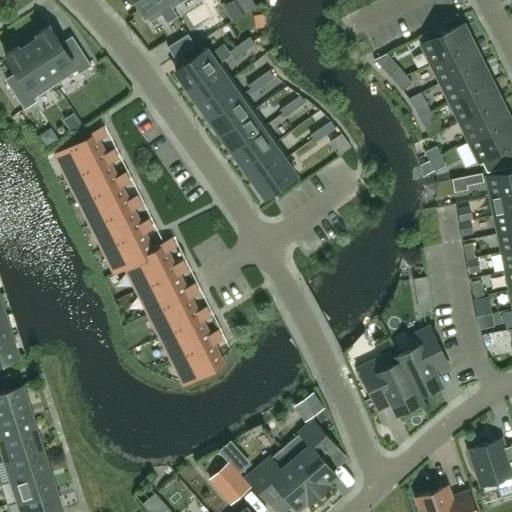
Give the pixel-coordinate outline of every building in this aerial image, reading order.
[(177,17),(166,0),(135,0),(149,22),(161,14),(167,23),(177,17)] [(166,0),(177,17),(178,16),(172,7),(184,0),(166,0)] [(232,1),(224,7),(232,20),(241,15),(232,1)] [(431,63),(472,43),(462,23),(421,43),(431,63)] [(38,37),(29,43),(56,84),(77,70),(79,74),(92,65),(74,39),(63,47),(49,25),(36,34),(38,37)] [(188,34),(168,47),(174,57),(194,44),(188,34)] [(255,43),(250,36),(240,44),(245,51),(255,43)] [(56,84),(29,43),(20,49),(18,46),(5,54),(19,75),(7,83),(25,109),(37,101),(35,97),(56,84)] [(472,43),(431,63),(441,83),(481,63),(472,43)] [(240,44),(230,51),(235,58),(245,51),(240,44)] [(176,70),(187,86),(221,62),(221,61),(217,64),(206,48),(176,70)] [(406,75),(399,66),(388,53),(374,59),(389,74),(395,81),(406,75)] [(187,86),(198,102),(232,78),(221,62),(187,86)] [(481,63),(441,83),(450,102),(488,84),(479,65),(482,63),(481,63)] [(275,77),(269,70),(259,77),(264,84),(275,77)] [(412,82),(406,75),(395,81),(403,91),(412,82)] [(264,84),(259,77),(249,84),(254,91),(264,84)] [(198,102),(210,118),(244,94),(232,78),(198,102)] [(488,84),(450,102),(460,121),(497,103),(488,84)] [(210,118),(221,133),(255,109),(244,94),(210,118)] [(305,102),(300,95),(290,102),(295,109),(305,102)] [(290,102),(280,109),(285,116),(295,109),(290,102)] [(420,117),(431,111),(426,102),(415,107),(420,117)] [(497,103),(460,121),(469,141),(510,121),(510,120),(506,122),(497,103)] [(221,133),(232,149),(266,125),(255,109),(221,133)] [(431,111),(420,117),(424,127),(429,136),(441,131),(436,121),(431,111)] [(336,128),(331,120),(321,128),(325,135),(336,128)] [(511,125),(510,121),(469,141),(479,161),(482,160),(484,164),(511,154),(511,125)] [(232,149),(243,165),(277,140),(266,125),(232,149)] [(93,135),(57,153),(69,178),(108,159),(105,153),(98,139),(107,135),(102,126),(91,132),(93,135)] [(321,128),(310,135),(315,142),(325,135),(321,128)] [(243,165),(254,180),(288,156),(277,140),(243,165)] [(429,160),(441,155),(436,145),(425,151),(429,160)] [(69,178),(81,201),(119,182),(117,176),(110,163),(119,158),(114,149),(105,153),(108,159),(69,178)] [(441,155),(429,160),(434,170),(446,164),(441,155)] [(254,180),(266,197),(296,175),(285,160),(289,157),(288,156),(254,180)] [(491,196),(511,191),(511,170),(487,176),(491,196)] [(128,199),(122,186),(130,181),(125,172),(117,176),(119,182),(81,201),(93,224),(131,205),(128,199)] [(481,173),(465,176),(452,179),(454,192),(467,189),(466,184),(483,181),(481,173)] [(511,191),(491,196),(494,215),(511,210),(511,191)] [(142,205),(137,195),(128,199),(131,205),(93,224),(104,248),(143,228),(140,223),(133,209),(142,205)] [(457,209),(460,221),(472,218),(470,206),(457,209)] [(511,210),(494,215),(498,233),(511,230),(511,210)] [(153,228),(149,218),(140,223),(143,228),(104,248),(116,271),(127,265),(164,247),(162,242),(152,247),(145,232),(153,228)] [(472,233),(470,220),(460,222),(462,235),(472,233)] [(511,250),(511,230),(498,233),(502,252),(511,250)] [(176,246),(172,237),(162,242),(164,247),(127,265),(139,289),(177,269),(174,264),(167,250),(176,246)] [(473,242),(464,244),(467,259),(476,257),(473,242)] [(511,250),(502,252),(506,271),(511,269),(511,250)] [(468,274),(481,272),(478,258),(466,261),(468,274)] [(186,287),(179,274),(188,269),(183,260),(174,264),(177,269),(139,289),(150,312),(189,293),(186,287)] [(483,295),(480,280),(471,282),(475,297),(483,295)] [(191,297),(199,293),(195,283),(186,287),(189,293),(150,312),(162,335),(200,316),(197,310),(191,297)] [(488,308),(485,296),(474,299),(477,312),(486,310),(488,308)] [(202,320),(211,316),(206,306),(197,310),(200,316),(162,335),(174,359),(212,339),(209,334),(202,320)] [(477,316),(476,316),(479,329),(481,329),(490,327),(495,326),(492,313),(487,314),(478,316),(477,316)] [(0,339),(11,336),(4,315),(0,316),(0,339)] [(398,355),(420,401),(421,401),(418,395),(424,393),(426,396),(440,389),(438,386),(441,384),(430,362),(444,356),(430,327),(407,338),(412,348),(398,355)] [(214,343),(223,339),(218,329),(209,334),(212,339),(174,359),(185,382),(224,363),(214,343)] [(0,362),(18,357),(11,336),(0,339),(0,362)] [(420,401),(398,355),(397,355),(400,361),(386,368),(381,358),(359,369),(373,397),(386,391),(397,412),(400,411),(401,415),(416,408),(414,404),(420,401)] [(0,415),(28,407),(21,385),(0,392),(0,415)] [(313,392),(295,405),(306,421),(324,408),(313,392)] [(28,407),(0,415),(0,438),(35,427),(28,407)] [(314,420),(281,449),(319,493),(329,485),(326,482),(336,473),(321,456),(335,444),(314,420)] [(35,427),(0,438),(0,440),(6,459),(41,448),(35,427)] [(501,438),(470,449),(482,485),(495,480),(501,497),(511,493),(511,461),(509,463),(501,438)] [(41,448),(6,459),(13,480),(48,468),(41,448)] [(319,493),(281,449),(247,478),(268,502),(279,493),(284,493),(297,507),(306,499),(309,502),(319,493)] [(228,462),(210,478),(231,502),(249,486),(228,462)] [(48,468),(13,480),(19,500),(55,489),(48,468)] [(447,486),(417,497),(421,511),(476,511),(468,491),(451,497),(447,486)] [(55,489),(19,500),(23,511),(56,511),(61,510),(55,489)] [(149,511),(171,511),(155,493),(142,503),(149,511)] [(202,511),(208,507),(200,498),(184,511),(202,511)]
